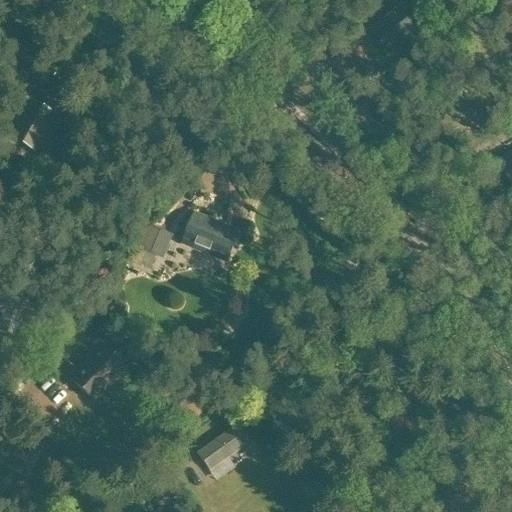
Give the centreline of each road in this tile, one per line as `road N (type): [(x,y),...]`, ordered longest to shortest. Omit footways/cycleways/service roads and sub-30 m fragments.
road 1 (track): [(511,374),(462,293),(399,225),(150,0)]
road 2 (track): [(319,152),(472,0)]
road 3 (track): [(399,225),(511,132)]
road 4 (track): [(262,102),(360,0)]
